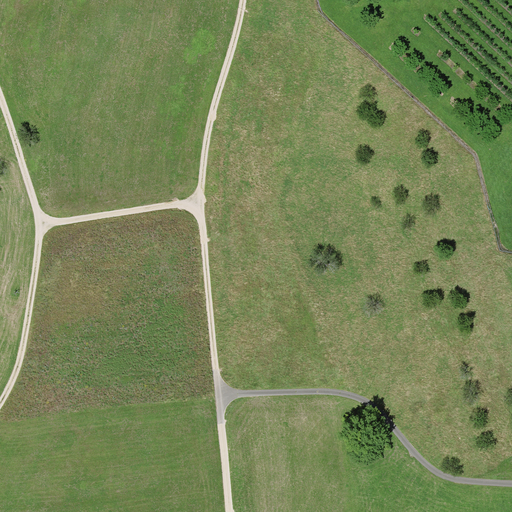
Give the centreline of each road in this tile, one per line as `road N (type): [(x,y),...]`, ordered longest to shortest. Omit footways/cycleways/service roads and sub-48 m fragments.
road 1 (track): [(230,511),(198,199),(240,0)]
road 2 (track): [(511,484),(437,475),(376,410),(347,395),(220,393)]
road 3 (track): [(0,95),(40,226),(23,342),(0,401)]
road 4 (track): [(40,226),(198,199)]
